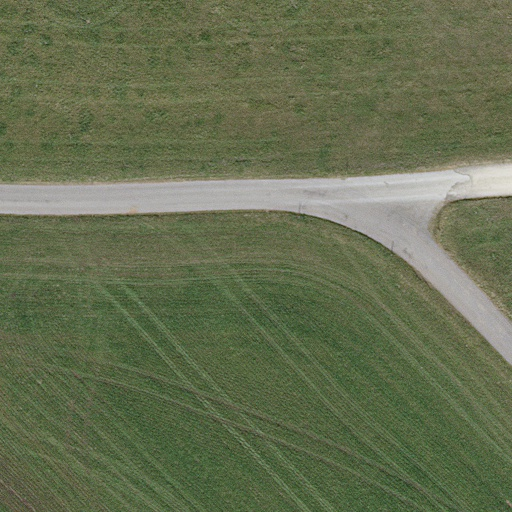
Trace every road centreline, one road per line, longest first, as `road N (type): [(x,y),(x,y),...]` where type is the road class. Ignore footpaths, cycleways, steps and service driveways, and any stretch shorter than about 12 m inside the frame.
road 1 (track): [(0,198),(362,191)]
road 2 (track): [(511,352),(362,191)]
road 3 (track): [(362,191),(511,183)]
